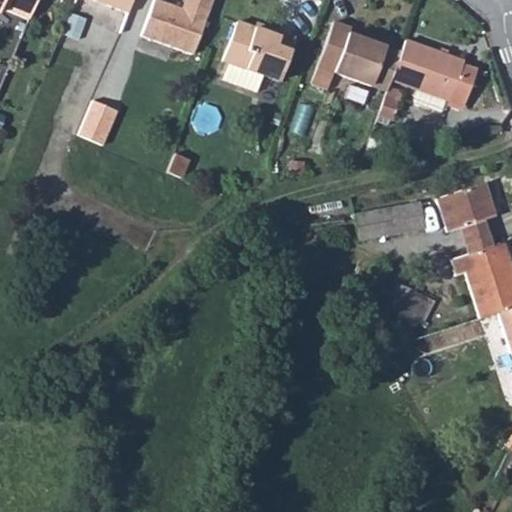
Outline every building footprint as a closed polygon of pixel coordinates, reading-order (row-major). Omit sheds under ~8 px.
[(0,0),(0,7),(28,19),(36,0),(0,0)] [(92,0),(127,14),(132,0),(92,0)] [(205,18),(181,10),(153,0),(140,36),(192,55),(205,18)] [(183,0),(181,10),(205,18),(211,0),(183,0)] [(277,38),(253,29),(236,23),(222,61),(227,63),(262,76),(278,82),(294,38),(279,33),(277,38)] [(332,23),(310,84),(327,90),(333,73),(386,92),(390,80),(400,53),(347,34),(349,29),(332,23)] [(255,24),(253,29),(277,38),(279,33),(255,24)] [(400,53),(390,80),(462,106),(475,71),(461,66),(462,62),(404,41),(400,53)] [(262,76),(227,63),(221,79),(256,92),(262,76)] [(383,98),(375,122),(387,127),(395,102),(383,98)] [(174,154),(166,173),(180,179),(188,160),(174,154)] [(435,200),(446,233),(457,229),(482,221),(493,217),(482,184),(435,200)] [(418,203),(353,215),(358,241),(423,229),(418,203)] [(482,221),(457,229),(466,255),(491,246),(482,221)] [(491,246),(466,255),(449,260),(455,277),(464,274),(479,320),(496,314),(511,308),(511,272),(506,254),(494,258),(491,246)] [(419,327),(434,299),(399,280),(384,308),(419,327)] [(511,308),(496,314),(511,362),(511,308)]
